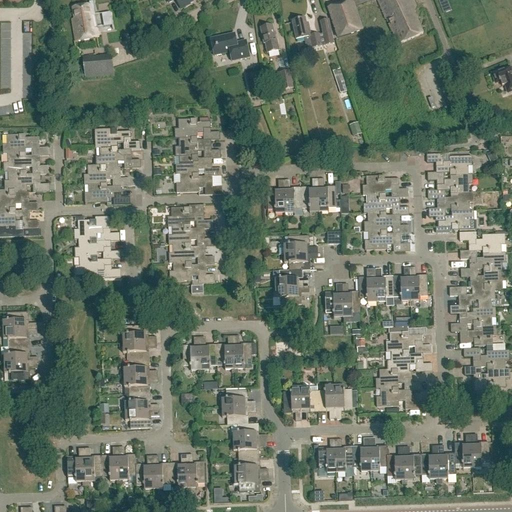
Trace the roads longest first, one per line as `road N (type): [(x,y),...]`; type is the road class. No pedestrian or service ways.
road 1 (residential): [(164,329),(167,436),(67,440),(60,446),(62,497),(0,501)]
road 2 (residential): [(230,171),(404,165),(417,177),(420,259)]
road 3 (residential): [(282,433),(268,412),(258,327),(164,329)]
road 4 (residential): [(433,429),(431,393),(441,372),(438,258),(420,259)]
road 5 (residential): [(433,429),(282,433)]
road 6 (residential): [(0,389),(48,387),(45,300)]
road 7 (unknown): [(227,0),(107,46)]
road 8 (residential): [(129,211),(131,280),(164,329)]
